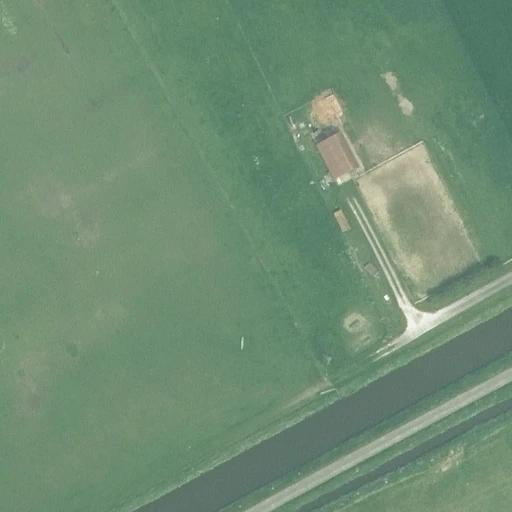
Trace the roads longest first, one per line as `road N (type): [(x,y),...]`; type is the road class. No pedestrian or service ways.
road 1 (track): [(95,511),(419,331)]
road 2 (unclassified): [(265,511),(511,379)]
